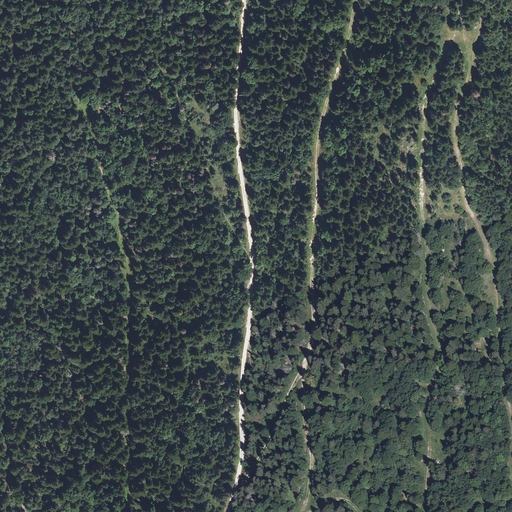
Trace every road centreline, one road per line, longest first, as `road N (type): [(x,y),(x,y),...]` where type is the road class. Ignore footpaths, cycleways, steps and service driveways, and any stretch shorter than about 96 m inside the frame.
road 1 (track): [(511,427),(488,254),(456,145),(468,48),(458,35),(445,42),(423,143),(427,283),(440,357),(426,406),(427,511)]
road 2 (track): [(243,0),(235,109),(251,272),(241,451),(226,511)]
road 3 (track): [(353,0),(316,148),(313,329),(304,365)]
road 4 (track): [(304,365),(310,468),(298,511)]
road 5 (track): [(232,493),(304,365)]
